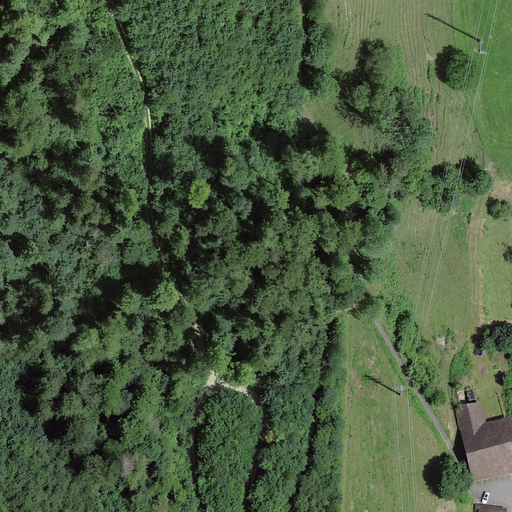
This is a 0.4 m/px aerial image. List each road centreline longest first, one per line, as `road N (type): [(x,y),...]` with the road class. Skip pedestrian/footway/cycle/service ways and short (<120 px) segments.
road 1 (track): [(223,384),(155,242),(148,114),(111,0)]
road 2 (track): [(293,0),(300,109),(340,172),(347,238),(367,307)]
road 3 (track): [(289,511),(311,442),(329,321),(341,309),(367,307)]
road 4 (track): [(244,511),(264,414),(253,394),(223,384)]
road 5 (track): [(223,384),(193,413),(196,511)]
